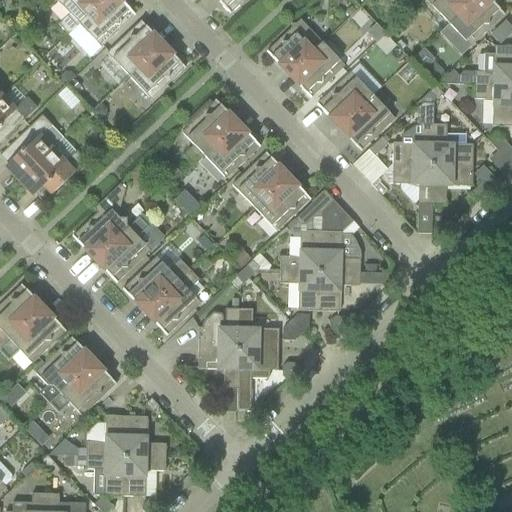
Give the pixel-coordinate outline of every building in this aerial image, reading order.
[(67,36),(78,26),(78,25),(104,0),(57,0),(56,2),(68,15),(57,26),(67,36)] [(104,0),(78,25),(78,26),(100,48),(134,16),(125,6),(123,8),(115,0),(104,0)] [(217,0),(221,4),(220,5),(229,15),(245,0),(217,0)] [(426,0),(425,2),(447,25),(473,0),(426,0)] [(485,0),(473,0),(447,25),(469,48),(503,16),(494,6),(493,8),(485,0)] [(350,8),(345,13),(349,18),(354,13),(350,8)] [(290,30),(265,53),(275,63),(276,61),(289,75),(322,44),(300,21),(295,25),(291,25),(290,30)] [(106,55),(128,78),(160,47),(148,34),(149,32),(140,22),(106,55)] [(375,25),(366,34),(375,43),(384,34),(375,25)] [(385,36),(374,45),(385,57),(396,47),(385,36)] [(344,67),(322,44),(289,75),(302,88),(300,90),(310,100),(344,67)] [(184,69),(175,59),(173,61),(160,47),(128,78),(150,101),(184,69)] [(474,73),(473,87),(511,88),(511,48),(494,47),(494,56),(484,55),(483,73),(474,73)] [(452,72),(438,85),(457,86),(458,78),(452,72)] [(64,73),(58,79),(65,87),(75,78),(70,73),(64,73)] [(316,106),(325,116),(327,114),(339,128),(372,97),(350,73),(316,106)] [(74,82),(67,87),(74,94),(80,88),(74,82)] [(435,87),(429,93),(435,99),(436,101),(442,95),(435,87)] [(511,125),(511,88),(473,87),(473,100),(492,101),(491,127),(511,128),(511,125)] [(429,93),(419,102),(421,105),(422,104),(432,105),(433,105),(435,99),(429,93)] [(2,97),(0,99),(0,143),(35,110),(25,99),(14,110),(2,97)] [(352,141),(351,143),(360,152),(394,120),(372,97),(339,128),(352,141)] [(185,130),(181,134),(193,147),(182,157),(192,168),(203,157),(235,126),(237,125),(224,111),(215,101),(211,104),(208,101),(188,121),(191,124),(185,130)] [(392,144),(391,165),(432,166),(433,126),(432,126),(432,105),(422,104),(421,105),(417,110),(417,125),(419,125),(419,144),(392,144)] [(101,105),(92,114),(100,123),(106,118),(106,110),(101,105)] [(41,116),(0,155),(0,158),(7,166),(5,168),(18,182),(52,150),(63,140),(51,127),(41,116)] [(259,148),(237,125),(203,157),(225,180),(259,148)] [(446,126),(433,126),(432,166),(472,166),(472,146),(446,145),(446,126)] [(487,142),(497,153),(505,144),(496,134),(487,142)] [(368,151),(374,157),(387,145),(381,139),(368,151)] [(52,150),(18,182),(32,197),(34,194),(43,203),(85,163),(76,152),(63,140),(52,150)] [(231,186),(253,210),(286,179),(273,165),(274,164),(265,154),(231,186)] [(432,166),(391,165),(391,186),(417,186),(416,235),(430,236),(431,206),(432,166)] [(432,166),(431,206),(444,206),(445,187),(471,187),(472,166),(432,166)] [(148,175),(140,167),(132,175),(132,187),(148,187),(148,175)] [(309,201),(300,191),(298,192),(286,179),(253,210),(276,233),(309,201)] [(470,195),(476,202),(488,191),(481,184),(470,195)] [(93,210),(97,214),(71,238),(93,261),(138,218),(127,228),(116,217),(124,191),(119,186),(93,210)] [(280,258),(279,272),(319,273),(320,233),(305,232),(305,227),(313,219),(321,219),(321,212),(332,202),(324,193),(285,230),(294,239),(299,240),(299,259),(280,258)] [(321,219),(320,233),(319,273),(359,274),(359,260),(359,257),(354,244),(349,236),(341,235),(341,233),(352,223),(332,202),(321,212),(321,219)] [(148,229),(138,218),(93,261),(116,285),(150,252),(137,239),(148,229)] [(202,237),(196,243),(205,252),(211,246),(202,237)] [(240,249),(230,258),(240,268),(250,259),(240,249)] [(185,257),(180,262),(188,270),(197,262),(192,257),(185,257)] [(144,314),(189,271),(188,270),(180,262),(179,261),(168,271),(155,258),(121,291),(144,314)] [(253,275),(259,269),(252,261),(246,267),(253,275)] [(189,271),(144,314),(166,337),(200,305),(187,292),(198,281),(189,271)] [(319,273),(279,272),(279,285),(298,286),(297,312),(318,313),(319,273)] [(359,274),(319,273),(318,313),(339,313),(339,287),(358,288),(359,274)] [(237,290),(243,285),(235,277),(229,283),(237,290)] [(0,349),(43,309),(30,296),(20,286),(0,305),(0,349)] [(65,333),(43,309),(0,349),(0,354),(8,362),(19,352),(31,365),(65,333)] [(201,329),(198,329),(197,350),(237,350),(238,310),(225,310),(224,329),(223,329),(223,317),(223,316),(222,315),(220,314),(214,314),(212,314),(210,315),(209,316),(203,322),(202,323),(201,325),(201,326),(201,329)] [(252,311),(238,310),(237,350),(277,351),(278,330),(251,330),(252,311)] [(296,316),(289,323),(301,335),(308,328),(308,317),(296,316)] [(336,336),(348,324),(342,318),(334,318),(328,323),(330,330),(336,336)] [(301,335),(289,323),(281,330),(282,342),(293,342),(301,335)] [(93,362),(71,339),(34,374),(47,387),(39,395),(48,405),(93,362)] [(237,350),(197,350),(197,370),(223,371),(223,390),(236,390),(237,350)] [(237,350),(236,390),(236,412),(250,412),(250,380),(265,380),(269,378),(269,372),(277,372),(277,351),(237,350)] [(115,385),(93,362),(48,405),(58,415),(69,405),(81,418),(115,385)] [(287,383),(300,370),(294,365),(286,364),(281,368),(281,377),(287,383)] [(8,394),(0,400),(0,402),(8,411),(17,403),(8,394)] [(158,408),(151,400),(145,405),(152,413),(158,408)] [(0,407),(0,424),(9,416),(0,407)] [(125,458),(126,418),(105,417),(104,444),(85,444),(85,457),(125,458)] [(147,418),(126,418),(125,458),(165,459),(165,445),(146,445),(147,418)] [(32,423),(24,431),(32,439),(40,431),(32,423)] [(46,457),(77,457),(77,450),(63,441),(46,457)] [(48,470),(54,464),(46,457),(41,462),(48,470)] [(125,458),(85,457),(84,471),(94,471),(94,497),(124,498),(125,458)] [(125,458),(124,498),(145,499),(145,472),(164,472),(165,459),(125,458)] [(0,461),(0,494),(5,490),(5,489),(13,481),(13,476),(0,461)] [(35,468),(30,463),(20,474),(24,478),(35,468)] [(12,504),(11,511),(44,511),(45,495),(31,495),(31,504),(12,504)] [(58,495),(45,495),(44,511),(84,511),(84,506),(58,505),(58,495)] [(141,511),(150,511),(159,504),(154,498),(149,499),(141,507),(141,511)] [(97,502),(93,506),(99,511),(107,511),(111,508),(106,502),(97,502)]
